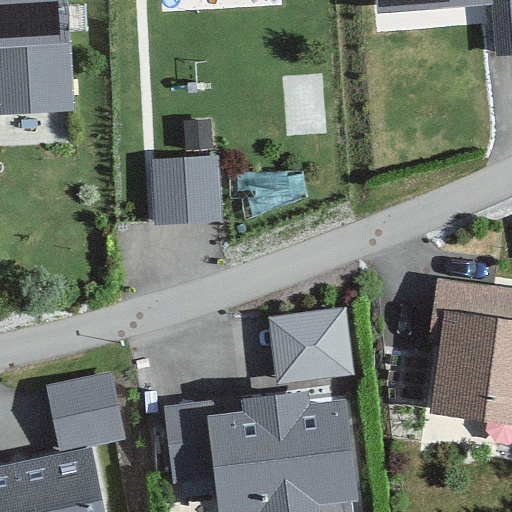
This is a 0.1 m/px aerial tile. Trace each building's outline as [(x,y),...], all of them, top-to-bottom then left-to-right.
[(67,0),(0,0),(0,113),(71,111),(67,0)] [(287,3),(286,0),(152,0),(153,10),(287,3)] [(489,13),(487,0),(363,0),(366,26),(489,13)] [(219,158),(152,162),(156,227),(223,222),(219,158)] [(511,285),(447,276),(426,423),(511,435),(511,285)] [(268,321),(277,384),(352,374),(344,311),(268,321)] [(125,430),(109,373),(39,392),(55,449),(125,430)] [(347,391),(165,414),(174,485),(211,480),(214,511),(320,511),(321,510),(361,505),(347,391)] [(0,511),(97,511),(87,450),(0,470),(0,511)]
